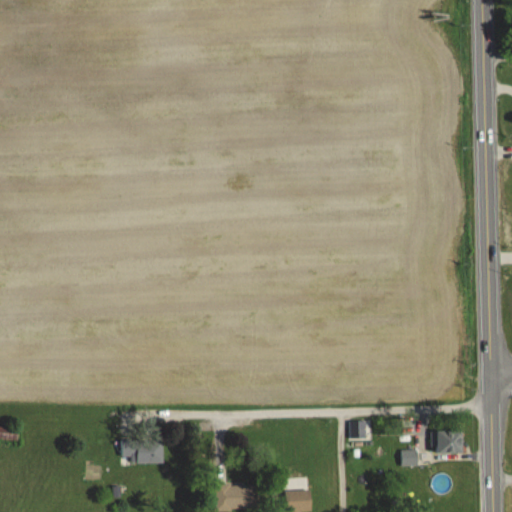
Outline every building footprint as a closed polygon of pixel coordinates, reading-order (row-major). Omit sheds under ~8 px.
[(17,427),(0,426),(0,439),(17,440),(17,427)] [(431,429),(431,453),(462,453),(462,429),(431,429)] [(163,463),(163,439),(119,439),(119,463),(163,463)] [(416,465),(416,450),(400,450),(400,465),(416,465)] [(213,509),(259,509),(259,484),(213,484),(213,509)] [(285,511),(311,511),(311,490),(285,490),(285,511)]
